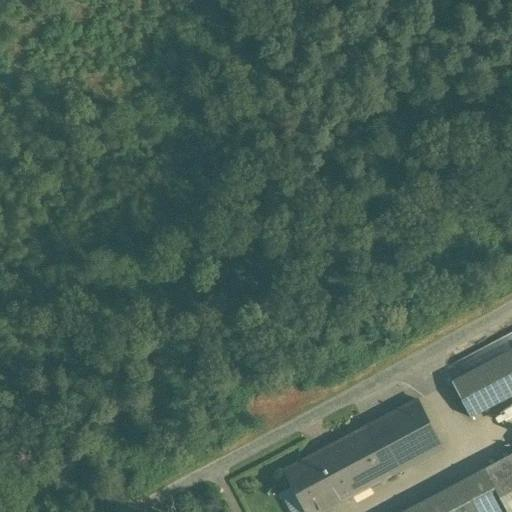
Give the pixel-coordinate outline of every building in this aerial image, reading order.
[(511,351),(453,383),(472,418),(511,396),(511,351)] [(418,402),(329,449),(339,469),(337,470),(351,496),(443,448),(418,402)] [(339,469),(329,449),(286,472),(307,511),(321,511),(351,496),(337,470),(339,469)] [(511,511),(511,456),(486,470),(508,511),(511,511)] [(508,511),(486,470),(406,511),(508,511)]
